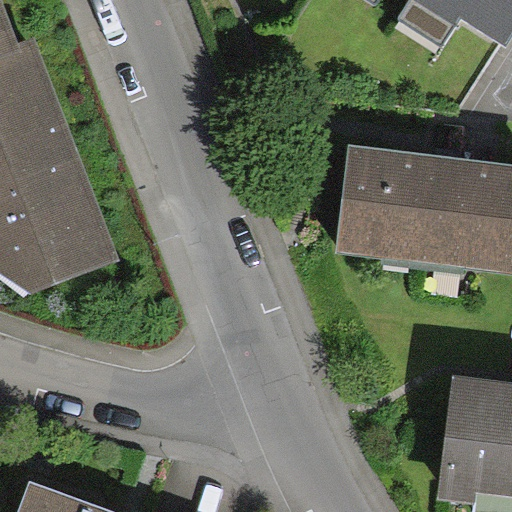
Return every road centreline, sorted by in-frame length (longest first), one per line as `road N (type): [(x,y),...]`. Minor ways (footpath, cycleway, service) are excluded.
road 1 (residential): [(284,394),(224,209),(127,0)]
road 2 (residential): [(284,394),(206,414),(0,343)]
road 3 (residential): [(346,511),(284,394)]
